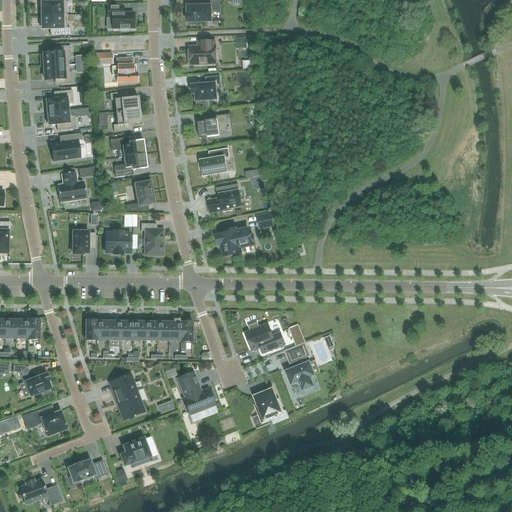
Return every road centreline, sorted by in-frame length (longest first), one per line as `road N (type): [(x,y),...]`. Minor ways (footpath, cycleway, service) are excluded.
road 1 (unclassified): [(501,288),(192,284)]
road 2 (residential): [(151,0),(160,139),(192,284)]
road 3 (residential): [(40,281),(13,132),(5,0)]
road 4 (residential): [(40,281),(90,438),(30,461)]
road 5 (unclassified): [(192,284),(40,281)]
